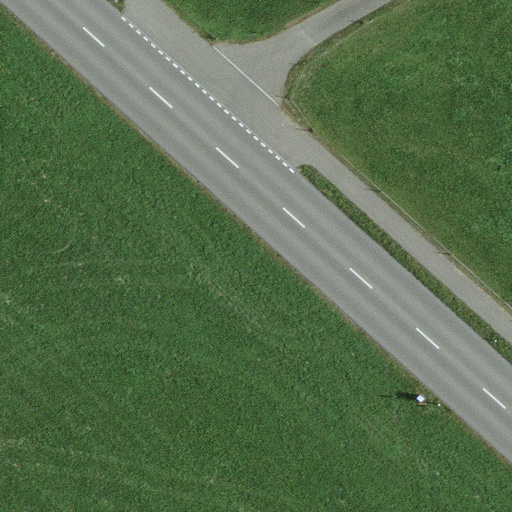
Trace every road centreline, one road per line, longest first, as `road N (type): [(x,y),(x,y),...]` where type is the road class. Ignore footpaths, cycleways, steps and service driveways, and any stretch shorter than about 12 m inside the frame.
road 1 (secondary): [(56,0),(511,413)]
road 2 (track): [(379,0),(180,112)]
